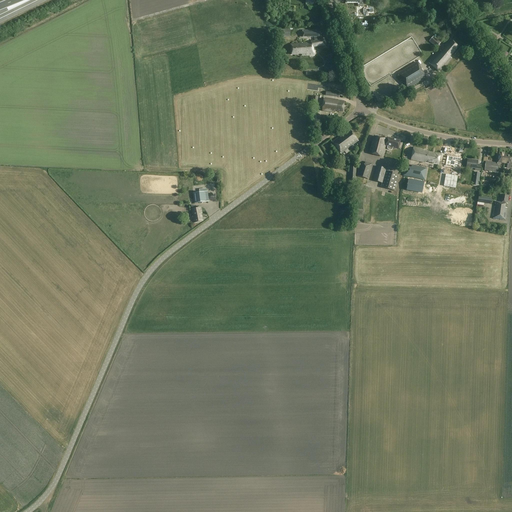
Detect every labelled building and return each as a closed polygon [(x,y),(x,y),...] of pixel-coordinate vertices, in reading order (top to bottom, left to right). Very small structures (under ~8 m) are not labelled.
[(343,2),(343,4),(356,5),(356,18),(368,17),(368,15),(374,15),(373,7),(360,8),(360,0),(359,0),(358,0),(343,0),(344,2),(343,2)] [(322,37),(321,30),(303,31),(303,37),(313,37),(313,38),(314,37),(315,41),(311,42),(311,43),(301,43),(301,44),(291,44),(291,54),(302,54),(302,56),(315,55),(315,51),(314,51),(313,47),(325,45),(324,40),(323,40),(323,39),(320,40),(320,37),(322,37)] [(441,43),(433,37),(429,42),(436,48),(441,43)] [(459,46),(452,40),(442,52),(440,50),(429,63),(439,72),(451,58),(450,57),(459,46)] [(426,78),(417,63),(398,74),(408,89),(426,78)] [(338,100),(324,98),(322,111),(334,113),(337,111),(343,112),(344,102),(338,101),(338,100)] [(358,141),(349,130),(332,143),(341,154),(345,152),(346,154),(349,152),(348,149),(358,141)] [(385,146),(387,140),(374,136),(370,153),(382,157),(385,146)] [(387,138),(387,140),(385,146),(387,147),(386,149),(387,150),(391,151),(392,150),(392,148),(398,150),(401,141),(387,138)] [(424,150),(413,148),(410,160),(425,163),(425,162),(438,164),(440,155),(423,152),(424,150)] [(511,155),(499,154),(497,164),(499,164),(499,167),(500,167),(501,163),(504,164),(504,167),(508,167),(507,168),(511,169),(511,159),(511,155)] [(447,156),(445,166),(454,167),(453,168),(458,169),(460,159),(447,156)] [(478,161),(467,160),(466,168),(475,169),(475,170),(481,171),(481,166),(477,165),(478,161)] [(372,164),(365,162),(364,165),(361,164),(357,176),(368,179),(372,164)] [(499,164),(497,164),(495,164),(495,163),(485,162),(484,171),(498,173),(498,171),(499,167),(499,164)] [(427,169),(411,165),(410,168),(405,167),(403,176),(425,180),(427,169)] [(386,169),(377,167),(373,181),(382,183),(381,187),(394,191),(399,175),(386,171),(386,169)] [(445,175),(444,187),(456,188),(457,176),(445,175)] [(408,181),(405,192),(418,194),(420,183),(408,181)] [(209,202),(207,192),(193,194),(194,204),(209,202)] [(509,196),(500,195),(499,203),(495,202),(493,219),(505,220),(507,208),(505,208),(505,204),(507,204),(509,196)] [(487,200),(479,198),(477,207),(485,209),(487,200)] [(202,214),(200,207),(191,209),(193,223),(202,222),(201,214),(202,214)]
